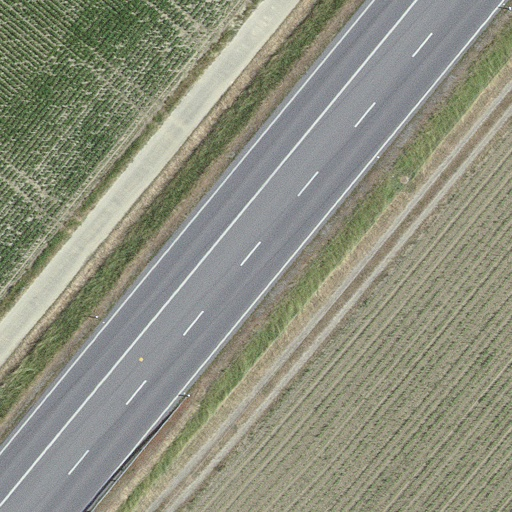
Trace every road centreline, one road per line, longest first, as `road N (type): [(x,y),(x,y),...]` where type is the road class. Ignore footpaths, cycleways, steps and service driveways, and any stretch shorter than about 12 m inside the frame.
road 1 (primary): [(439,0),(17,511)]
road 2 (track): [(157,511),(511,96)]
road 3 (track): [(0,345),(283,0)]
